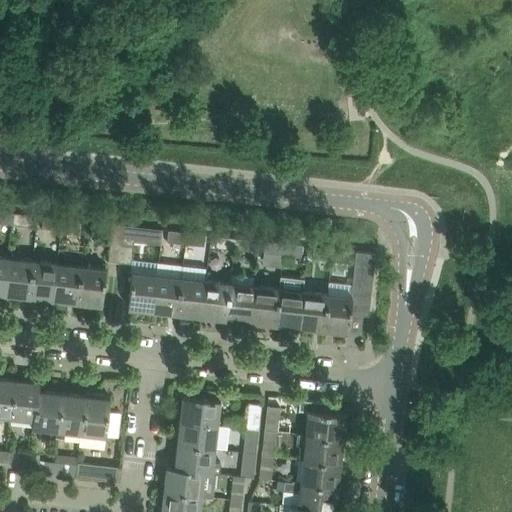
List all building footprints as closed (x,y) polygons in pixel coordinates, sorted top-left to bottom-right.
[(0,136),(8,137),(10,113),(0,112),(0,136)] [(0,210),(0,222),(12,223),(13,212),(0,210)] [(13,212),(12,223),(30,225),(31,214),(13,212)] [(43,215),(42,227),(60,229),(62,217),(43,215)] [(62,217),(60,229),(79,231),(80,219),(62,217)] [(112,223),(108,260),(120,261),(123,236),(124,224),(112,223)] [(168,229),(167,241),(185,243),(187,231),(168,229)] [(187,231),(185,243),(204,245),(205,233),(187,231)] [(217,234),(215,246),(232,248),(233,236),(217,234)] [(123,236),(120,261),(132,262),(134,237),(123,236)] [(233,236),(232,248),(248,250),(249,238),(233,236)] [(265,240),(264,252),(282,254),(284,242),(265,240)] [(284,242),(282,254),(301,256),(302,244),(284,242)] [(314,245),(312,257),(331,259),(332,247),(314,245)] [(332,247),(331,259),(349,261),(350,249),(332,247)] [(327,291),(322,328),(326,329),(325,331),(343,333),(344,330),(348,331),(351,312),(369,314),(376,252),(356,250),(351,294),(327,291)] [(24,295),(26,295),(30,260),(6,257),(2,292),(5,293),(5,295),(23,297),(24,295)] [(48,297),(51,298),(55,262),(30,260),(26,295),(30,296),(29,298),(48,300),(48,297)] [(72,300),(75,301),(79,265),(55,262),(51,298),(54,298),(54,301),(72,303),(72,300)] [(79,265),(75,301),(78,301),(78,303),(96,305),(96,303),(100,303),(104,268),(79,265)] [(127,306),(152,309),(156,272),(130,269),(127,306)] [(173,311),(176,312),(180,275),(156,272),(152,309),(154,310),(154,312),(172,314),(173,311)] [(249,320),(253,283),(254,275),(230,273),(228,280),(224,317),(227,317),(227,320),(245,322),(246,320),(249,320)] [(197,314),(200,314),(204,277),(180,275),(176,312),(179,312),(179,314),(197,317),(197,314)] [(221,316),(224,317),(228,280),(204,277),(200,314),(203,315),(203,317),(221,319),(221,316)] [(271,322),(274,323),(278,286),(253,283),(249,320),(253,321),(252,323),(270,325),(271,322)] [(295,325),(298,326),(300,305),(302,288),(278,286),(274,323),(277,323),(277,326),(295,328),(295,325)] [(319,328),(322,328),(327,291),(302,288),(300,305),(298,326),(301,326),(301,328),(319,330),(319,328)] [(10,417),(34,419),(37,389),(38,389),(39,382),(22,380),(23,376),(22,376),(21,380),(14,379),(10,417)] [(0,415),(10,417),(14,379),(0,377),(0,415)] [(106,392),(121,394),(122,383),(107,381),(106,392)] [(33,427),(57,429),(62,392),(46,390),(46,387),(45,387),(45,390),(38,389),(37,389),(34,419),(33,427)] [(179,419),(217,423),(219,399),(224,400),(225,391),(226,391),(226,390),(196,387),(196,388),(195,396),(182,394),(180,410),(177,410),(177,411),(180,412),(179,419)] [(57,429),(57,436),(64,437),(65,430),(81,432),(86,395),(70,393),(70,389),(69,389),(68,393),(62,392),(57,429)] [(92,395),(86,395),(81,432),(80,445),(105,448),(110,397),(104,397),(104,393),(94,392),(93,392),(92,395)] [(300,399),(299,409),(308,410),(305,432),(305,433),(343,437),(345,422),(348,422),(348,421),(345,420),(346,413),(337,412),(338,404),(340,404),(340,403),(300,399)] [(246,427),(258,428),(261,403),(248,402),(246,427)] [(265,429),(278,431),(280,406),(268,404),(265,429)] [(176,443),(214,447),(217,423),(179,419),(177,434),(174,434),(174,435),(177,436),(176,443)] [(246,428),(243,451),(256,452),(258,430),(246,428)] [(264,431),(262,453),(274,454),(276,432),(264,431)] [(298,432),(296,443),(304,444),(302,457),(341,461),(342,446),(346,446),(346,444),(343,444),(343,437),(305,433),(298,432)] [(171,458),(171,459),(174,459),(174,466),(174,467),(203,471),(211,472),(220,473),(221,462),(212,461),(214,447),(176,443),(175,458),(171,458)] [(5,462),(29,464),(30,458),(30,452),(6,450),(5,462)] [(241,476),(245,476),(253,477),(256,452),(243,451),(241,476)] [(262,453),(259,477),(271,478),(274,454),(262,453)] [(302,457),(300,481),(338,485),(340,469),(343,470),(343,468),(340,468),(341,461),(302,457)] [(28,471),(52,473),(54,461),(30,458),(29,464),(28,471)] [(52,473),(76,476),(78,463),(54,461),(52,473)] [(78,463),(76,476),(101,479),(103,466),(78,463)] [(201,494),(203,471),(174,467),(174,466),(166,465),(164,482),(161,481),(161,482),(164,483),(163,490),(201,494)] [(232,476),(230,499),(242,500),(245,476),(241,476),(241,477),(232,476)] [(284,480),(283,489),(299,491),(297,504),(297,505),(327,509),(327,510),(335,511),(337,493),(340,494),(341,492),(337,492),(338,485),(300,481),(293,480),(293,481),(284,480)] [(160,511),(198,511),(201,494),(163,490),(161,505),(158,505),(158,506),(161,506),(160,511)] [(230,499),(228,511),(240,511),(242,500),(230,499)] [(249,500),(247,511),(258,511),(260,501),(257,500),(249,500)] [(280,502),(278,511),(326,511),(327,510),(327,509),(297,505),(297,504),(289,503),(280,502)]
